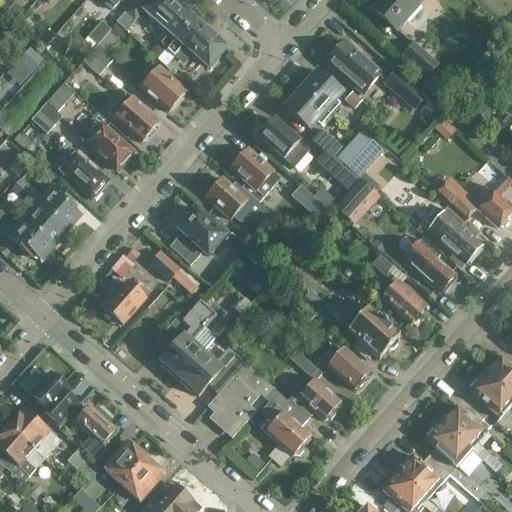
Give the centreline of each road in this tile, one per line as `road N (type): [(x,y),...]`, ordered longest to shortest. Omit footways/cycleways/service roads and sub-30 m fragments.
road 1 (residential): [(280,46),(43,319)]
road 2 (residential): [(511,281),(312,511)]
road 3 (residential): [(256,509),(43,319)]
